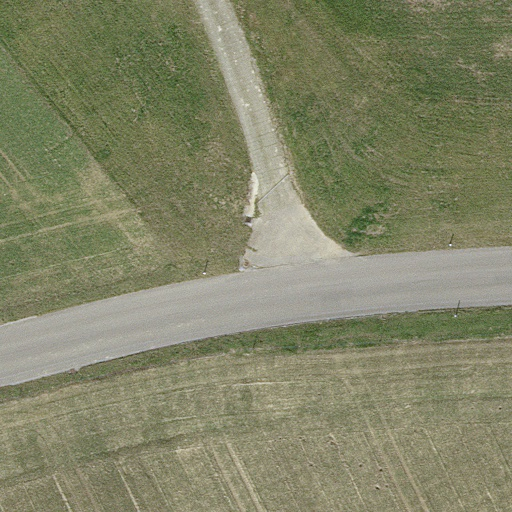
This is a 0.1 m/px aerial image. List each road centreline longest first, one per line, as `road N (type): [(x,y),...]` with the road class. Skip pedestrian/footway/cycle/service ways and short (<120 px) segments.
road 1 (tertiary): [(511,275),(293,290),(0,354)]
road 2 (track): [(293,290),(275,174),(212,0)]
